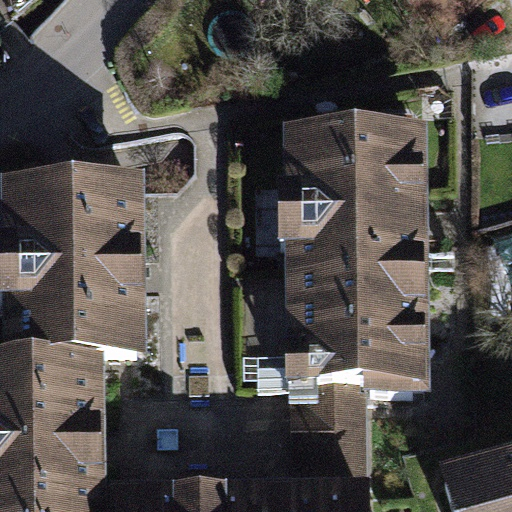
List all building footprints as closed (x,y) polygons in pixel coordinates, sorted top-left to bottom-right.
[(402,0),(412,12),(418,8),(443,39),(489,0),(402,0)] [(285,260),(429,257),(426,122),(283,125),(285,260)] [(0,351),(101,351),(138,350),(136,175),(0,176),(0,351)] [(429,257),(285,260),(288,386),(432,383),(429,257)] [(0,486),(102,485),(101,351),(0,351),(0,486)] [(238,483),(238,511),(369,511),(368,398),(331,399),(331,415),(296,415),(297,483),(238,483)] [(511,511),(511,456),(442,476),(452,511),(511,511)] [(238,511),(238,483),(102,485),(102,511),(238,511)] [(102,511),(102,485),(0,486),(0,511),(102,511)]
